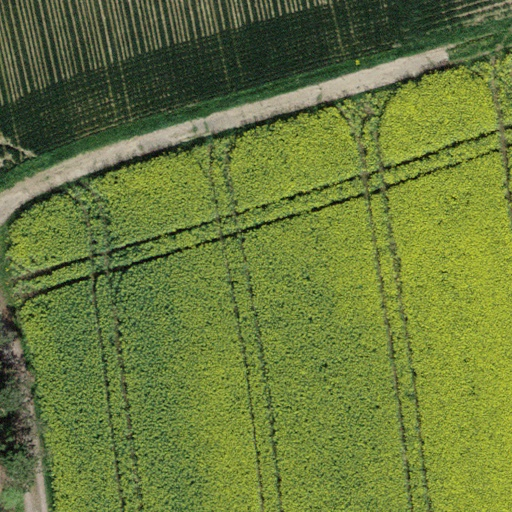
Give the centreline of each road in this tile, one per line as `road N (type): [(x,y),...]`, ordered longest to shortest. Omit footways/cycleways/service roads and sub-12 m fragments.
road 1 (unclassified): [(444,57),(131,150),(63,174),(0,211)]
road 2 (unclassified): [(38,450),(0,320)]
